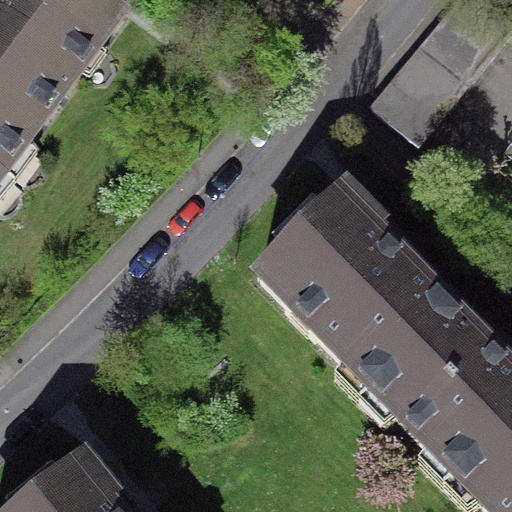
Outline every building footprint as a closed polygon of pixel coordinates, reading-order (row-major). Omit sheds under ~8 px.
[(0,0),(0,175),(3,177),(122,18),(98,0),(0,0)] [(411,65),(457,102),(511,36),(511,28),(477,0),(465,0),(441,29),(411,65)] [(418,150),(457,102),(411,65),(392,89),(372,112),(418,150)] [(408,355),(449,316),(422,288),(424,285),(414,275),(404,265),(401,267),(376,242),(382,236),(344,198),(258,282),(288,312),(286,315),(315,345),(318,343),(371,397),(411,358),(408,355)] [(472,340),(449,316),(408,355),(411,358),(371,397),(455,482),(497,441),(499,443),(511,430),(511,379),(494,361),(496,358),(486,348),(475,338),(472,340)] [(511,511),(511,430),(499,443),(497,441),(455,482),(484,511),(511,511)] [(111,511),(114,509),(80,466),(23,511),(111,511)]
